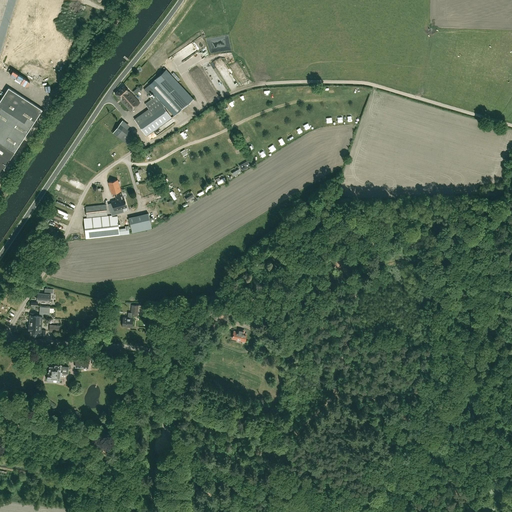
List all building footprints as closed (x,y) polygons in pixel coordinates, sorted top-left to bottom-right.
[(201,43),(188,50),(191,57),(205,50),(201,43)] [(222,56),(217,61),(221,66),(226,61),(222,56)] [(149,109),(134,119),(146,136),(172,118),(164,107),(164,106),(174,116),(193,98),(166,69),(144,89),(148,94),(151,91),(153,94),(155,96),(145,104),(149,109)] [(39,89),(42,84),(29,77),(26,82),(39,89)] [(123,86),(114,94),(130,112),(139,103),(123,86)] [(0,174),(42,110),(30,102),(8,87),(0,100),(0,174)] [(130,122),(120,133),(131,143),(136,137),(133,135),(136,132),(131,128),(133,124),(130,122)] [(249,161),(240,166),(242,170),(251,165),(250,164),(251,163),(250,161),(249,162),(249,161)] [(119,209),(123,208),(126,207),(125,203),(126,203),(125,202),(124,198),(123,198),(118,180),(108,182),(111,194),(114,193),(117,192),(119,198),(116,199),(116,200),(112,202),(112,203),(113,205),(109,206),(112,215),(120,212),(119,209)] [(171,189),(178,185),(175,180),(168,184),(171,189)] [(87,218),(107,215),(106,205),(85,207),(87,218)] [(148,213),(129,218),(132,232),(152,228),(148,213)] [(125,228),(119,228),(117,216),(112,217),(112,216),(110,216),(84,218),(86,238),(129,233),(129,226),(125,226),(125,228)] [(37,293),(37,300),(50,301),(51,294),(37,293)] [(128,327),(132,327),(133,315),(138,316),(139,308),(145,309),(146,306),(139,305),(132,305),(131,312),(128,312),(128,318),(123,317),(122,325),(128,326),(128,327)] [(217,317),(217,308),(207,308),(207,317),(217,317)] [(36,319),(42,319),(42,316),(35,316),(36,313),(30,313),(30,315),(30,319),(32,319),(32,321),(36,321),(36,319)] [(32,319),(30,319),(29,325),(28,330),(33,331),(33,330),(34,330),(36,330),(42,330),(42,319),(36,319),(36,321),(32,321),(32,319)] [(237,340),(245,342),(247,335),(243,334),(244,331),(239,330),(238,333),(234,332),(232,338),(237,340)] [(89,361),(88,361),(88,360),(77,359),(77,360),(75,360),(75,367),(88,368),(89,361)] [(47,378),(47,379),(47,380),(59,381),(60,378),(60,374),(61,374),(62,373),(68,373),(69,367),(60,366),(61,364),(55,364),(55,366),(50,365),(49,372),(48,371),(48,377),(47,378)] [(0,467),(33,474),(35,464),(30,463),(0,457),(0,467)]
